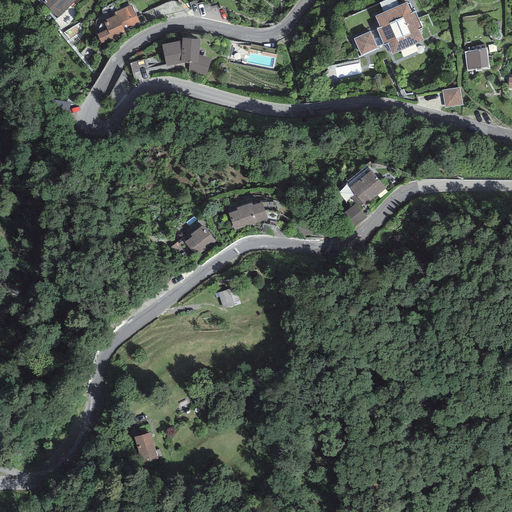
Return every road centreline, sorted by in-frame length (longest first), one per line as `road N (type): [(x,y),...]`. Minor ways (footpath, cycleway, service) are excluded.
road 1 (tertiary): [(511,136),(379,103),(283,111),(166,84),(140,91),(108,127),(93,127),(88,109),(136,42),(182,23),(270,35),(308,0)]
road 2 (tertiary): [(0,485),(66,467),(113,342),(241,247),(341,245),(412,189),(511,185)]
